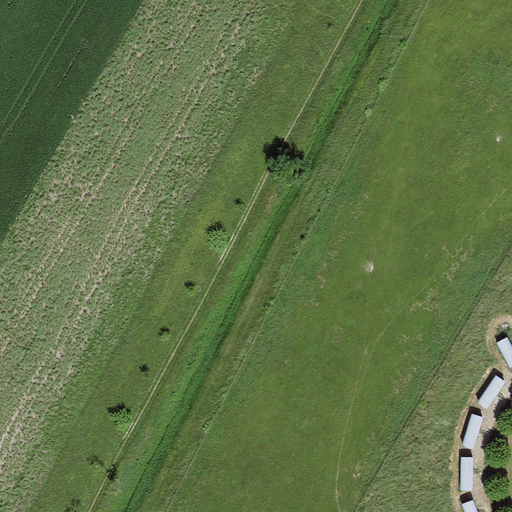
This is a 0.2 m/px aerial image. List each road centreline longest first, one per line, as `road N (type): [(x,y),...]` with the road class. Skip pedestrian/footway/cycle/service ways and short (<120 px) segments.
road 1 (track): [(90,511),(362,0)]
road 2 (track): [(511,379),(483,423),(476,469),(483,511)]
